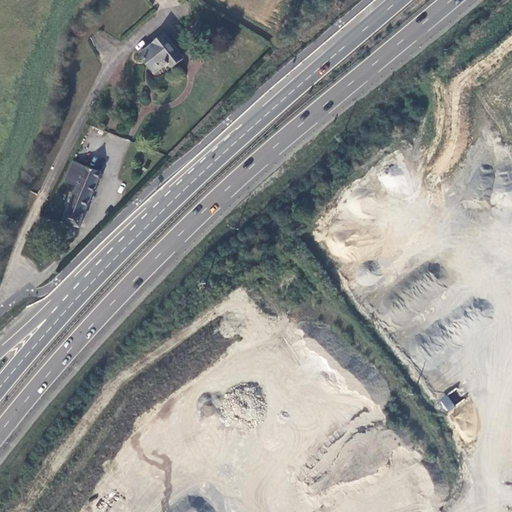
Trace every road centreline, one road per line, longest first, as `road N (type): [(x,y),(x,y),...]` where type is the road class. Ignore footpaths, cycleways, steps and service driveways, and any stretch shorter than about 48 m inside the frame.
road 1 (primary): [(0,434),(158,257),(454,0)]
road 2 (primary): [(402,0),(193,182),(53,324)]
road 3 (unknown): [(446,511),(487,440),(490,397),(472,311),(442,240)]
